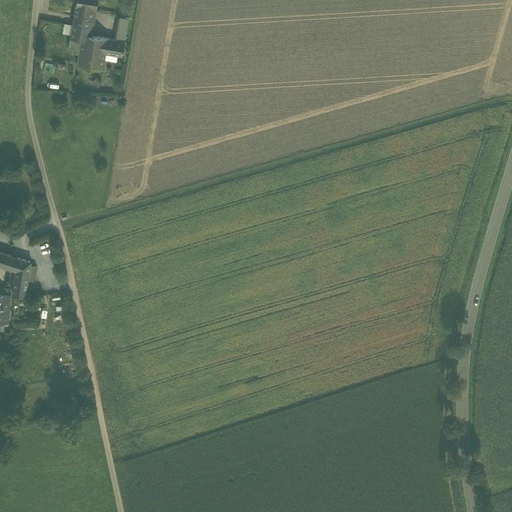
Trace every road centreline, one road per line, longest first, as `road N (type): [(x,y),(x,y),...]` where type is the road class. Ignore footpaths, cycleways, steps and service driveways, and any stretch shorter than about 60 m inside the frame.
road 1 (residential): [(35,0),(27,99),(119,511)]
road 2 (track): [(58,225),(511,98)]
road 3 (secondary): [(474,511),(461,411),(472,307),(511,172)]
